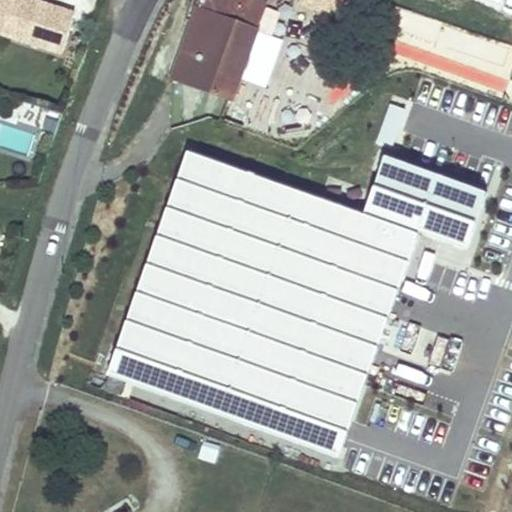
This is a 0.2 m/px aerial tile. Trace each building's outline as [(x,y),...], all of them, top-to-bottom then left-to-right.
[(0,0),(0,33),(62,53),(74,12),(35,0),(0,0)] [(234,99),(268,5),(252,0),(201,0),(175,78),(234,99)] [(353,0),(299,0),(297,5),(346,22),(353,0)] [(387,103),(377,144),(395,148),(404,107),(387,103)] [(58,120),(46,117),(42,129),(53,133),(58,120)] [(0,147),(29,152),(33,132),(0,126),(0,147)] [(364,212),(189,148),(106,374),(338,458),(421,232),(364,212)] [(384,154),(364,212),(421,232),(468,248),(488,191),(384,154)]
